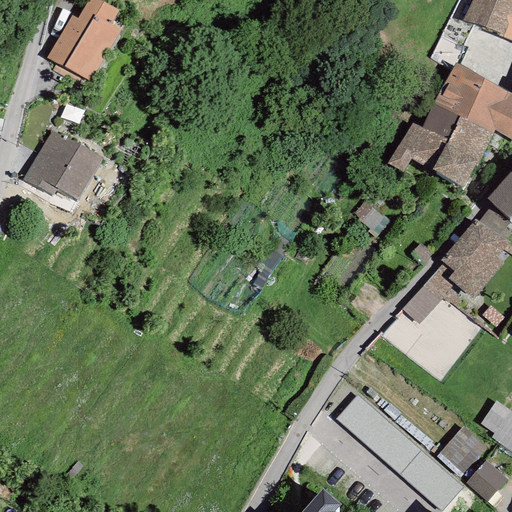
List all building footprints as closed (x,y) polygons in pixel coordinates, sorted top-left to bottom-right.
[(72,15),(47,59),(56,64),(81,77),(89,82),(120,30),(110,24),(118,11),(96,0),(87,0),(77,19),(72,15)] [(511,0),(472,0),(462,21),(502,36),(511,10),(511,0)] [(511,10),(502,36),(511,41),(511,10)] [(511,93),(455,62),(433,103),(459,117),(492,134),(494,130),(511,140),(511,93)] [(52,70),(77,84),(81,77),(56,64),(52,70)] [(410,159),(431,170),(459,117),(433,103),(420,127),(413,123),(387,164),(403,172),(410,159)] [(492,134),(459,117),(431,170),(464,188),(492,135),(493,135),(492,134)] [(66,140),(51,131),(22,180),(51,196),(56,188),(76,200),(102,159),(66,138),(66,140)] [(511,169),(486,198),(507,218),(511,213),(511,169)] [(364,201),(352,215),(368,230),(367,232),(375,239),(390,223),(385,218),(384,219),(364,201)] [(508,242),(473,219),(440,260),(444,263),(454,270),(447,277),(455,283),(473,298),(504,264),(496,257),(508,242)] [(420,243),(409,254),(420,266),(432,255),(420,243)] [(454,270),(444,263),(402,310),(419,325),(455,283),(447,277),(454,270)] [(490,306),(482,315),(495,327),(503,318),(490,306)] [(357,395),(335,419),(440,511),(462,487),(357,395)] [(511,452),(511,412),(495,401),(480,424),(493,434),(490,438),(511,452)] [(462,427),(436,457),(460,477),(486,447),(462,427)] [(485,461),(465,483),(488,502),(507,480),(485,461)] [(335,511),(334,511),(340,504),(322,488),(301,511),(335,511)]
